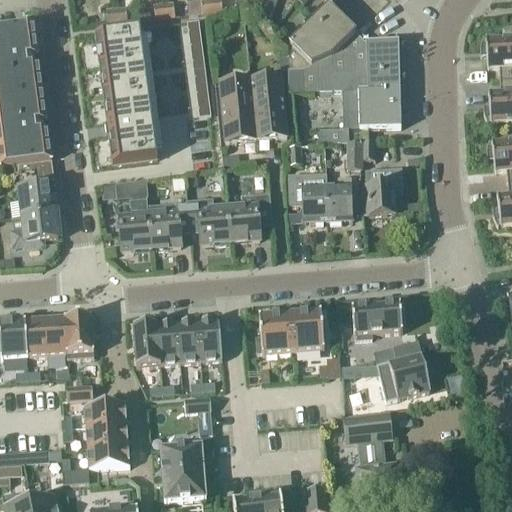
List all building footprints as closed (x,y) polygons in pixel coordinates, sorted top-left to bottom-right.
[(270,0),(263,0),(256,20),(269,25),(278,3),(270,0)] [(340,0),(300,0),(297,3),(304,10),(313,0),(322,0),(332,9),(340,0)] [(245,2),(235,3),(237,17),(247,16),(245,2)] [(221,3),(211,4),(212,18),(222,17),(221,3)] [(211,4),(201,5),(203,19),(212,18),(211,4)] [(173,7),(164,8),(165,22),(175,21),(173,7)] [(164,8),(154,9),(155,23),(165,22),(164,8)] [(328,10),(289,49),(290,50),(288,53),(288,61),(288,75),(287,76),(301,76),(332,61),(356,38),(328,10)] [(126,12),(116,13),(117,27),(127,26),(126,12)] [(116,13),(106,14),(107,28),(117,27),(116,13)] [(0,172),(18,171),(26,170),(27,173),(52,169),(35,31),(0,35),(0,172)] [(499,72),(499,84),(511,83),(511,31),(511,32),(503,34),(503,35),(504,42),(484,43),(484,42),(483,42),(481,48),(480,54),(486,54),(487,73),(499,72)] [(138,35),(95,41),(112,169),(157,163),(138,35)] [(301,76),(287,76),(288,96),(348,94),(348,96),(399,94),(400,94),(399,47),(365,48),(356,38),(332,61),(301,76)] [(288,61),(279,61),(280,75),(288,75),(288,61)] [(252,85),(257,149),(287,146),(287,142),(281,83),(252,85)] [(485,123),(488,129),(489,128),(488,127),(511,125),(511,83),(499,84),(500,96),(488,97),(489,116),(483,117),(485,123)] [(222,87),(226,152),(257,149),(252,85),(222,87)] [(399,94),(348,96),(349,132),(318,133),(318,147),(347,146),(347,145),(363,145),(368,145),(368,144),(368,134),(400,133),(399,94)] [(368,145),(363,145),(363,165),(376,164),(375,144),(368,144),(368,145)] [(506,175),(507,187),(511,186),(511,144),(490,147),(490,146),(489,145),(487,151),(486,158),(492,158),(494,177),(506,175)] [(363,145),(347,145),(347,146),(347,174),(363,173),(363,165),(363,145)] [(287,150),(289,169),(302,168),(301,149),(287,150)] [(18,171),(24,223),(59,219),(57,204),(54,204),(53,192),(55,191),(52,169),(27,173),(26,170),(18,171)] [(394,219),(393,200),(403,199),(401,175),(366,177),(369,221),(394,219)] [(303,228),(329,227),(327,178),(288,179),(289,210),(302,210),(303,228)] [(338,192),(328,193),(329,227),(353,226),(351,181),(338,182),(338,192)] [(511,186),(507,187),(508,199),(496,200),(498,219),(492,220),(494,226),(498,232),(499,231),(498,230),(511,228),(511,186)] [(115,189),(117,203),(130,202),(147,201),(146,187),(115,189)] [(228,214),(231,248),(260,245),(259,231),(272,230),(270,198),(241,200),(243,213),(228,214)] [(147,201),(130,202),(131,216),(119,217),(122,257),(151,255),(148,210),(147,201)] [(186,207),(187,206),(190,236),(200,235),(201,250),(231,248),(228,214),(214,215),(213,202),(185,205),(186,207)] [(187,206),(186,207),(148,210),(151,255),(181,252),(180,237),(190,236),(187,206)] [(59,219),(24,223),(25,235),(13,237),(14,251),(43,248),(42,245),(59,243),(57,231),(61,231),(59,219)] [(400,309),(352,314),(354,341),(357,340),(357,345),(372,343),(372,339),(402,337),(400,309)] [(321,316),(290,318),(293,357),(324,354),(321,316)] [(261,343),(256,343),(257,357),(262,357),(262,359),(293,357),(290,318),(259,321),(261,343)] [(91,321),(65,323),(68,359),(68,364),(94,362),(91,321)] [(64,323),(45,324),(47,360),(68,359),(65,323),(64,323)] [(45,324),(24,326),(27,362),(47,360),(45,324)] [(219,324),(197,326),(200,367),(222,365),(219,324)] [(24,326),(0,327),(0,356),(0,363),(27,362),(24,326)] [(197,326),(177,328),(180,368),(200,367),(197,326)] [(177,328),(156,329),(159,370),(180,368),(177,328)] [(156,329),(133,331),(136,372),(159,370),(156,329)] [(396,365),(376,370),(383,398),(395,395),(397,404),(430,395),(418,346),(393,352),(396,365)] [(327,369),(319,370),(320,382),(328,381),(327,369)] [(356,371),(343,372),(344,382),(357,382),(356,371)] [(68,374),(56,375),(57,383),(69,382),(68,374)] [(269,374),(260,375),(261,387),(269,386),(269,374)] [(40,376),(28,377),(28,385),(40,384),(40,376)] [(28,377),(15,377),(16,385),(28,385),(28,377)] [(214,386),(202,388),(203,396),(215,395),(214,386)] [(202,388),(190,389),(191,397),(203,396),(202,388)] [(103,390),(77,391),(78,404),(104,403),(103,390)] [(174,390),(162,391),(162,399),(174,398),(174,390)] [(162,391),(150,392),(150,400),(162,399),(162,391)] [(210,403),(184,405),(185,418),(211,416),(211,414),(210,405),(210,403)] [(125,408),(85,411),(86,433),(127,430),(125,408)] [(382,445),(392,444),(390,419),(343,424),(346,449),(358,448),(382,445)] [(71,421),(63,421),(64,434),(72,433),(71,421)] [(127,430),(86,433),(88,452),(88,453),(128,450),(127,430)] [(72,433),(64,434),(65,446),(73,445),(72,433)] [(356,473),(359,511),(399,511),(395,469),(384,470),(382,445),(358,448),(360,472),(356,473)] [(128,450),(88,453),(89,474),(130,471),(128,450)] [(202,450),(160,454),(162,481),(214,476),(212,459),(203,460),(202,450)] [(61,455),(49,456),(49,464),(62,464),(61,455)] [(70,463),(61,464),(62,476),(70,475),(70,463)] [(88,474),(62,476),(63,489),(89,488),(88,474)] [(214,476),(162,481),(164,507),(206,504),(205,494),(215,493),(214,476)] [(10,482),(0,482),(0,490),(10,490),(10,482)] [(326,511),(325,492),(306,494),(306,511),(326,511)] [(28,496),(2,501),(3,511),(31,511),(30,505),(28,496)] [(57,511),(55,500),(30,505),(31,511),(57,511)] [(281,511),(280,501),(233,507),(233,511),(281,511)]
